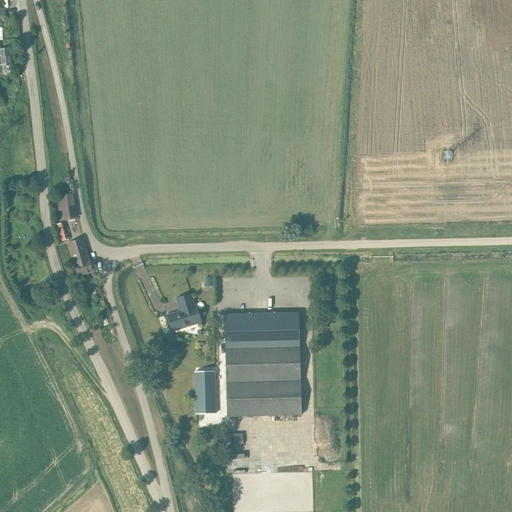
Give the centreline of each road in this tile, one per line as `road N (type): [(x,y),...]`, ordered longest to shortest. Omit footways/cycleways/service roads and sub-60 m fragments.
road 1 (tertiary): [(21,0),(53,260),(163,511)]
road 2 (unclassified): [(98,260),(157,248),(511,241)]
road 3 (unclassified): [(36,0),(83,223),(98,260)]
road 4 (unclassified): [(163,511),(156,447),(98,260)]
road 5 (track): [(26,333),(55,328),(117,406)]
